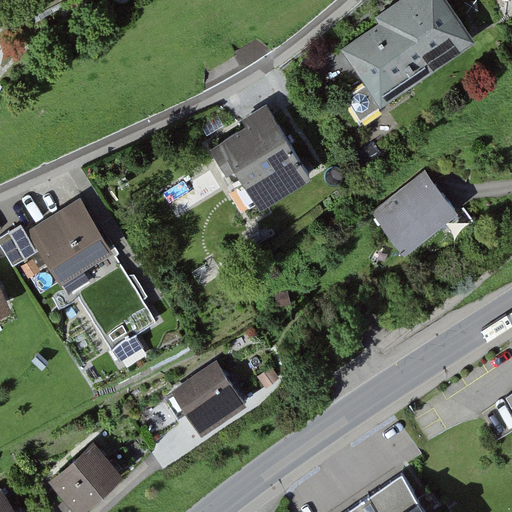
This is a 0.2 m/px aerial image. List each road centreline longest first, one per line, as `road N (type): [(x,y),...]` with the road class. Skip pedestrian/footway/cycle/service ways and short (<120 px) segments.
road 1 (residential): [(0,196),(245,79),(347,0)]
road 2 (secondary): [(511,308),(330,424),(217,511)]
